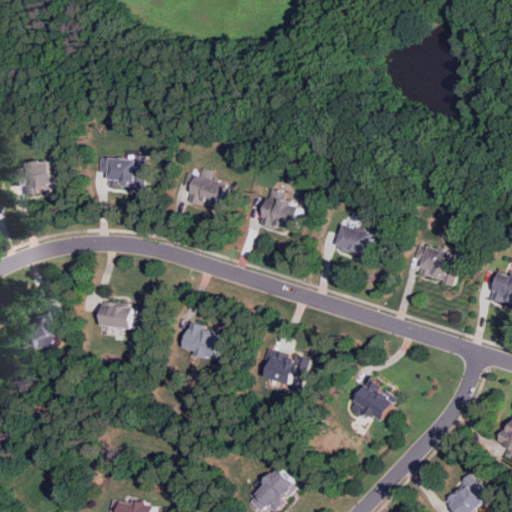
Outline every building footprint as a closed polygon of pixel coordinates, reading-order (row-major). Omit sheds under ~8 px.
[(105,155),(105,171),(115,172),(114,186),(149,187),(151,157),(105,155)] [(65,185),(60,159),(25,166),(30,192),(65,185)] [(236,182),(196,172),(189,198),(229,209),(236,182)] [(266,222),(304,233),(312,205),(274,194),(266,222)] [(342,246),(374,256),(381,233),(349,223),(342,246)] [(434,244),(424,272),(456,285),(467,257),(434,244)] [(495,298),(511,301),(511,273),(501,271),(495,298)] [(140,329),(143,307),(112,302),(108,324),(140,329)] [(50,319),(48,312),(14,324),(23,350),(64,335),(57,317),(50,319)] [(189,349),(226,358),(233,330),(197,321),(189,349)] [(315,356),(274,347),(267,377),(308,386),(315,356)] [(362,402),(393,420),(407,397),(376,378),(362,402)] [(511,420),(503,443),(511,446),(511,420)] [(306,485),(288,466),(262,492),(280,511),(306,485)] [(447,511),(477,511),(494,495),(473,474),(441,506),(447,511)] [(161,511),(162,503),(116,498),(114,511),(161,511)]
